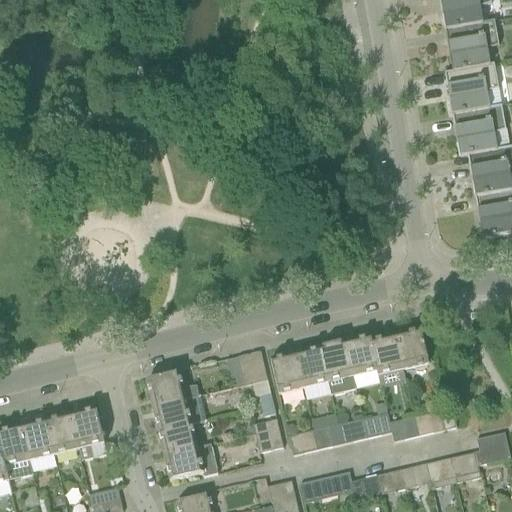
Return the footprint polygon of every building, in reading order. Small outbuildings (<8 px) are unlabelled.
[(445,0),(446,3),(439,4),(444,33),(451,31),(481,26),(481,25),(481,21),(479,9),(490,6),(488,0),(445,0)] [(453,45),(446,46),(451,74),(452,74),(489,68),(489,66),(488,63),(486,51),(498,47),(493,24),(481,26),(451,31),(453,45)] [(443,75),(451,118),(489,111),(486,94),(497,90),(493,67),(489,68),(452,74),(451,74),(443,75)] [(460,130),(453,131),(459,160),(466,158),(473,157),(496,153),(496,149),(495,147),(493,136),(505,132),(501,109),(489,111),(458,117),(460,130)] [(476,170),(469,171),(474,199),(481,198),(511,193),(511,192),(511,189),(509,177),(511,175),(511,149),(496,153),(473,157),(476,170)] [(483,211),(476,213),(481,242),(511,236),(511,192),(511,193),(481,198),(483,211)] [(419,332),(394,338),(402,372),(427,366),(419,332)] [(394,338),(369,345),(377,378),(402,372),(394,338)] [(367,340),(342,346),(350,380),(375,374),(376,378),(377,378),(369,345),(367,340)] [(342,346),(318,352),(326,386),(341,382),(344,394),(353,392),(350,380),(342,346)] [(318,352),(295,357),(303,391),(326,386),(318,352)] [(242,389),(231,391),(231,392),(266,384),(259,355),(247,358),(254,386),(242,389)] [(271,363),(269,364),(274,383),(277,397),(303,391),(295,357),(284,360),(283,356),(270,359),(270,361),(271,363)] [(225,364),(231,391),(242,389),(254,386),(247,358),(225,364)] [(150,410),(197,399),(195,388),(181,390),(178,376),(144,385),(150,410)] [(269,397),(258,400),(261,410),(272,408),(269,397)] [(197,399),(150,410),(156,435),(190,426),(204,423),(198,398),(197,399)] [(272,408),(261,410),(263,419),(274,417),(274,416),(272,408)] [(438,414),(442,433),(454,430),(450,411),(438,414)] [(95,412),(69,418),(77,452),(103,446),(95,412)] [(69,418),(45,424),(53,458),(77,452),(69,418)] [(276,422),(264,425),(270,454),(282,451),(276,422)] [(45,424),(21,430),(29,464),(53,458),(45,424)] [(270,454),(264,425),(252,428),(258,457),(270,454)] [(156,435),(162,459),(196,451),(196,450),(190,426),(156,435)] [(21,430),(0,435),(0,451),(4,470),(9,469),(17,467),(20,480),(32,478),(29,464),(21,430)] [(310,432),(288,438),(293,456),(315,450),(310,432)] [(473,456),(477,469),(509,461),(503,436),(475,442),(478,455),(473,456)] [(196,451),(162,459),(168,485),(201,477),(202,480),(217,476),(210,447),(196,450),(196,451)] [(0,499),(11,496),(8,484),(4,470),(0,451),(0,499)] [(473,456),(450,461),(456,486),(479,480),(477,469),(473,456)] [(450,461),(426,467),(431,486),(432,492),(456,486),(450,461)] [(424,467),(400,473),(404,492),(428,486),(431,486),(426,467),(424,467)] [(400,473),(390,476),(395,495),(404,492),(400,473)] [(348,476),(337,478),(342,497),(352,494),(351,491),(350,485),(348,476)] [(350,485),(351,491),(352,494),(355,504),(358,503),(359,503),(379,498),(375,479),(353,484),(350,485)] [(290,484),(278,487),(283,511),(296,511),(291,489),(290,484)] [(309,485),(300,487),(304,506),(314,504),(309,485)] [(268,489),(266,490),(271,511),(283,511),(278,487),(268,489)] [(88,499),(91,511),(119,504),(117,492),(88,499)] [(210,511),(207,494),(173,501),(175,511),(210,511)]
